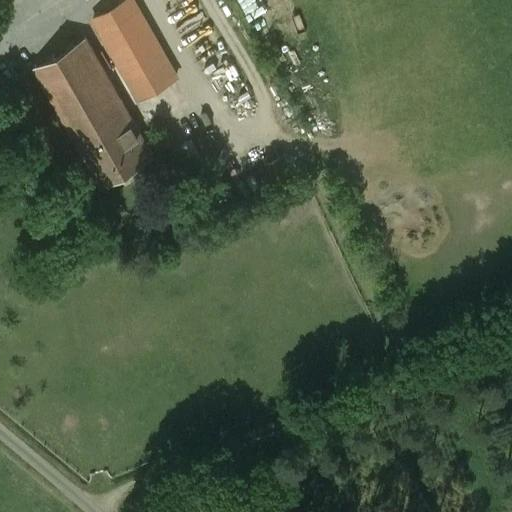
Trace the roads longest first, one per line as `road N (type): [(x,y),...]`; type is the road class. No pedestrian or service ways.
road 1 (track): [(99,511),(115,496),(414,373),(225,0)]
road 2 (unclassified): [(99,511),(0,428)]
